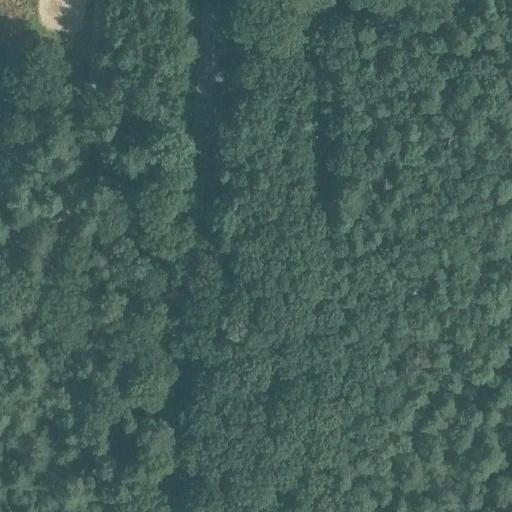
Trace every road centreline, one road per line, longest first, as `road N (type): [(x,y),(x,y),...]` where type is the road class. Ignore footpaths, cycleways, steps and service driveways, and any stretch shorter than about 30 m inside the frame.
road 1 (secondary): [(177,511),(217,0)]
road 2 (track): [(511,144),(350,160),(213,77)]
